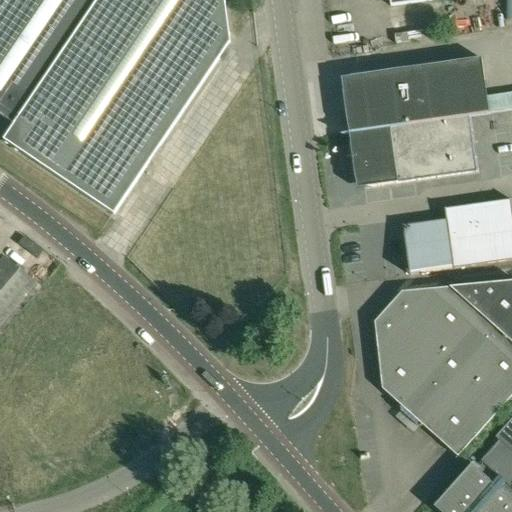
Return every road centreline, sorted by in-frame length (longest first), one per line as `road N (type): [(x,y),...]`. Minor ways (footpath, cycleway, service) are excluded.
road 1 (tertiary): [(267,441),(307,408),(319,387),(325,341),(277,0)]
road 2 (unclassified): [(267,441),(143,308),(0,189)]
